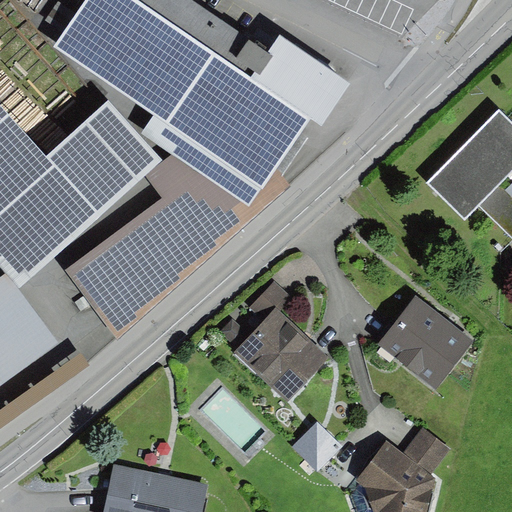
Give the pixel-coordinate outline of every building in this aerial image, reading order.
[(267,57),(185,0),(95,0),(60,50),(157,118),(145,134),(175,155),(253,209),(344,79),(282,36),(267,57)] [(21,284),(155,164),(105,108),(46,161),(0,108),(0,262),(1,261),(21,284)] [(511,121),(499,109),(425,184),(464,223),(479,208),(511,240),(511,194),(503,185),(511,176),(511,121)] [(164,203),(67,270),(116,341),(253,209),(175,155),(152,182),(164,203)] [(0,388),(56,349),(7,279),(0,283),(0,388)] [(267,322),(236,355),(289,403),(330,358),(279,311),(291,298),(276,284),(253,309),(267,322)] [(417,298),(380,345),(438,390),(475,343),(417,298)] [(233,320),(219,334),(235,350),(249,336),(233,320)] [(315,422),(291,447),(317,472),(341,448),(315,422)] [(403,452),(388,441),(358,482),(365,488),(373,511),(429,511),(438,480),(432,476),(451,450),(421,427),(403,452)] [(165,474),(114,464),(103,511),(206,511),(212,484),(165,474)]
